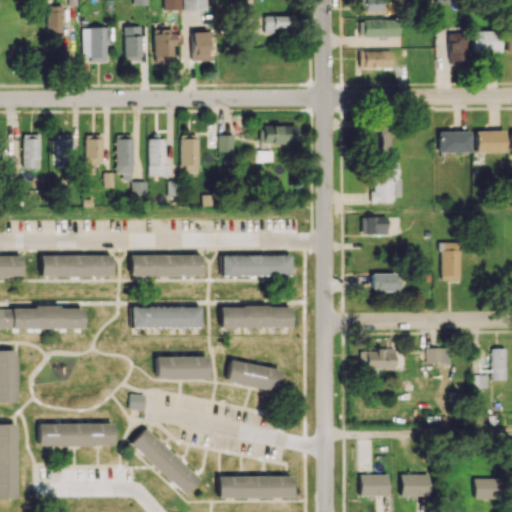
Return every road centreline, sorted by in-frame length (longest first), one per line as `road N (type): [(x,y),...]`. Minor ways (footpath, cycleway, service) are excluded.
road 1 (tertiary): [(324,0),(324,511)]
road 2 (residential): [(324,97),(0,98)]
road 3 (residential): [(511,94),(324,97)]
road 4 (residential): [(511,318),(325,321)]
